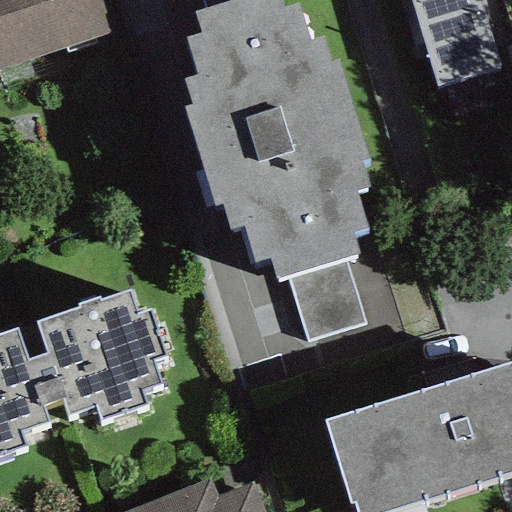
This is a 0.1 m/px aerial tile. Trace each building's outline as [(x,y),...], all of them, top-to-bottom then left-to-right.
[(0,0),(0,66),(111,30),(101,0),(0,0)] [(283,0),(207,0),(194,4),(200,26),(186,30),(197,67),(183,71),(192,99),(184,101),(213,199),(221,197),(229,224),(243,220),(253,254),(267,250),(274,273),(361,247),(355,224),(368,221),(357,183),(369,180),(362,155),(368,153),(338,52),(330,55),(323,30),(310,33),(299,0),(283,0)] [(411,0),(436,82),(497,64),(477,0),(411,0)] [(78,302),(35,316),(45,347),(27,353),(17,324),(0,329),(0,448),(26,440),(21,425),(49,416),(43,400),(62,394),(67,409),(94,400),(99,413),(146,398),(142,384),(162,378),(153,353),(165,349),(149,303),(136,307),(129,285),(100,294),(98,290),(77,297),(78,302)] [(355,495),(359,511),(368,511),(511,467),(511,363),(510,357),(324,416),(348,496),(355,495)] [(208,478),(121,511),(262,511),(250,480),(214,493),(208,478)]
